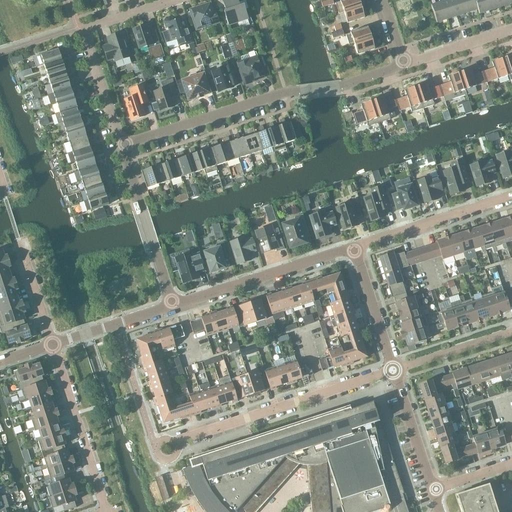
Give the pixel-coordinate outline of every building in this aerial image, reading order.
[(239,7),(236,0),(224,0),(223,1),(226,11),(224,12),(229,26),(247,20),(243,6),(239,7)] [(326,2),(321,4),(322,8),(334,4),(332,0),(328,0),(325,1),(326,2)] [(340,2),(335,3),(339,15),(343,13),(361,7),(358,0),(343,0),(340,1),(340,2)] [(447,20),(458,17),(452,0),(448,0),(441,2),(447,20)] [(452,0),(458,17),(468,13),(463,0),(452,0)] [(479,15),(474,0),(463,0),(468,13),(478,10),(479,15)] [(490,11),(486,0),(474,0),(479,15),(490,11)] [(486,0),(490,11),(500,8),(497,0),(486,0)] [(436,24),(447,20),(441,2),(431,6),(436,24)] [(212,15),(209,5),(202,7),(202,8),(197,10),(197,9),(191,11),(196,27),(204,25),(205,29),(213,27),(212,24),(218,22),(215,14),(212,15)] [(361,7),(343,13),(347,24),(364,18),(361,7)] [(185,45),(192,43),(188,29),(181,31),(178,21),(173,22),(172,20),(169,18),(166,19),(164,22),(166,29),(165,30),(166,32),(163,33),(166,43),(176,40),(179,47),(185,45)] [(146,25),(133,30),(139,49),(149,46),(150,49),(148,50),(152,61),(163,57),(160,46),(155,31),(149,33),(146,25)] [(340,25),(334,27),(336,33),(342,30),(340,25)] [(354,45),(372,39),(367,27),(350,33),(350,34),(345,35),(349,46),(354,45)] [(342,30),(336,33),(331,34),(333,40),(344,37),(342,30)] [(115,62),(129,58),(121,34),(107,38),(109,45),(103,47),(107,61),(114,59),(115,62)] [(233,34),(227,36),(230,44),(233,43),(236,42),(233,34)] [(372,39),(354,45),(358,56),(375,50),(372,39)] [(236,42),(233,43),(235,51),(245,48),(242,40),(236,42)] [(230,44),(228,44),(232,58),(237,56),(235,51),(233,43),(230,44)] [(204,44),(197,46),(199,53),(206,51),(204,44)] [(227,45),(220,48),(223,54),(225,61),(232,59),(229,52),(227,45)] [(44,65),(61,60),(60,57),(65,55),(64,52),(59,53),(58,49),(40,55),(44,65)] [(243,63),(239,65),(241,73),(240,73),(244,84),(251,82),(250,81),(263,77),(259,65),(260,65),(258,57),(250,59),(248,55),(241,57),(243,63)] [(511,55),(503,59),(511,81),(511,80),(511,55)] [(487,83),(509,76),(503,59),(492,62),(495,72),(490,74),(489,70),(483,72),(487,83)] [(47,75),(64,69),(63,66),(68,65),(67,62),(62,63),(61,60),(44,65),(47,75)] [(239,84),(236,77),(231,61),(222,65),(223,69),(212,72),(218,93),(233,88),(232,86),(239,84)] [(173,76),(169,64),(162,66),(166,78),(173,76)] [(50,85),(67,79),(66,75),(71,73),(70,70),(65,72),(64,69),(47,75),(50,85)] [(465,90),(487,83),(483,72),(472,75),(471,69),(459,73),(465,90)] [(466,94),(465,90),(459,73),(448,77),(450,83),(445,84),(439,86),(443,98),(444,102),(466,94)] [(197,77),(197,75),(195,74),(190,76),(189,78),(189,79),(182,82),(183,85),(185,92),(188,101),(190,100),(192,101),(198,99),(198,97),(209,94),(203,75),(197,77)] [(53,94),(71,89),(67,79),(50,85),(53,94)] [(160,111),(174,107),(169,94),(176,92),(172,80),(161,83),(163,89),(154,92),(160,111)] [(415,87),(423,109),(434,106),(427,84),(419,86),(415,87)] [(131,121),(145,116),(141,105),(148,103),(143,86),(129,90),(132,98),(124,100),(131,121)] [(434,88),(437,99),(443,98),(439,86),(434,88)] [(412,113),(423,109),(415,87),(404,91),(406,97),(396,100),(399,111),(410,108),(412,113)] [(56,104),(74,98),(73,95),(78,94),(77,91),(72,92),(71,89),(53,94),(56,104)] [(59,114),(77,108),(74,98),(56,104),(59,114)] [(383,98),(372,101),(379,124),(390,120),(390,118),(395,116),(393,111),(388,113),(386,108),(383,98)] [(358,113),(352,115),(356,126),(366,123),(368,127),(379,124),(372,101),(361,105),(363,111),(358,113)] [(469,102),(462,104),(465,115),(472,113),(469,102)] [(59,125),(63,123),(80,118),(79,115),(84,113),(83,110),(78,112),(77,108),(59,114),(55,115),(59,125)] [(66,133),(83,127),(82,124),(87,123),(86,120),(81,121),(80,118),(63,123),(66,133)] [(305,118),(300,120),(302,129),(308,128),(305,118)] [(297,126),(292,127),(290,123),(285,125),(284,120),(279,121),(281,126),(278,127),(285,149),(286,149),(284,144),(296,141),(296,140),(301,138),(297,126)] [(285,149),(278,127),(274,128),(272,123),(268,125),(270,130),(267,131),(274,153),(285,149)] [(274,153),(267,131),(264,132),(262,126),(258,128),(260,133),(255,134),(261,152),(272,148),(274,153)] [(69,143),(86,137),(83,127),(66,133),(69,143)] [(238,159),(250,156),(244,138),(241,139),(239,134),(235,136),(237,140),(233,142),(238,159)] [(250,156),(261,152),(255,134),(244,138),(250,156)] [(72,152),(89,147),(89,144),(94,142),(93,139),(88,141),(86,137),(69,143),(72,152)] [(483,137),(478,139),(480,146),(486,144),(483,137)] [(238,159),(233,142),(230,143),(228,138),(224,139),(225,144),(221,145),(227,163),(238,159)] [(227,163),(221,145),(218,146),(217,141),(212,143),(214,148),(210,149),(217,172),(218,171),(216,167),(227,163)] [(75,162),(93,156),(92,154),(97,152),(96,149),(91,150),(89,147),(72,152),(75,162)] [(206,175),(198,153),(196,154),(194,149),(190,150),(191,155),(187,157),(193,174),(204,171),(205,175),(206,175)] [(206,175),(217,172),(210,149),(198,153),(206,175)] [(193,174),(187,157),(184,158),(183,152),(178,154),(180,159),(176,160),(181,178),(193,174)] [(511,154),(510,155),(509,152),(496,156),(503,179),(511,175),(511,154)] [(78,172),(96,166),(95,162),(100,161),(99,158),(93,159),(93,156),(75,162),(78,172)] [(181,178),(176,160),(171,162),(170,157),(165,158),(167,163),(164,164),(170,182),(181,178)] [(170,182),(164,164),(161,165),(160,160),(155,161),(157,166),(153,168),(159,185),(170,182)] [(451,196),(464,191),(462,185),(468,183),(461,161),(450,164),(452,170),(443,172),(451,196)] [(495,174),(491,161),(484,163),(483,162),(481,163),(480,162),(478,161),(474,162),(473,164),(472,166),(470,166),(476,187),(490,183),(488,176),(495,174)] [(159,185),(153,168),(150,169),(148,164),(144,165),(146,170),(141,172),(147,189),(159,185)] [(81,181),(99,176),(98,173),(103,171),(102,168),(97,170),(96,166),(78,172),(81,181)] [(85,191),(102,185),(101,183),(106,181),(105,178),(100,180),(99,176),(81,181),(85,191)] [(442,191),(437,178),(429,180),(427,180),(425,179),(421,181),(420,182),(419,184),(416,184),(423,205),(438,200),(435,193),(442,191)] [(88,201),(105,195),(104,191),(109,190),(108,187),(103,188),(102,185),(85,191),(88,201)] [(403,211),(417,207),(411,186),(397,190),(398,194),(392,196),(397,211),(402,209),(403,211)] [(371,222),(385,217),(382,209),(388,207),(382,187),(371,191),(372,196),(363,199),(371,222)] [(105,195),(88,201),(91,211),(108,205),(105,195)] [(308,197),(302,199),(304,206),(310,204),(308,197)] [(348,204),(347,203),(344,203),(343,204),(341,205),(340,207),(336,208),(343,231),(358,226),(356,219),(362,217),(358,204),(351,206),(350,203),(348,204)] [(321,213),(320,212),(318,212),(314,213),(312,214),(312,216),(310,217),(317,239),(331,235),(328,228),(336,225),(332,213),(324,215),(323,212),(321,213)] [(290,248),(305,243),(304,239),(310,237),(302,215),(294,218),(295,221),(283,226),(290,248)] [(511,228),(509,219),(499,222),(506,244),(511,241),(511,228)] [(505,244),(506,244),(499,222),(488,225),(495,247),(502,245),(504,251),(507,250),(505,244)] [(495,247),(488,225),(478,229),(485,251),(492,248),(494,254),(497,253),(495,247)] [(274,236),(271,227),(255,232),(263,254),(275,250),(276,252),(284,250),(279,235),(274,236)] [(485,251),(478,229),(468,232),(474,250),(480,248),(482,253),(485,252),(485,251)] [(223,238),(220,231),(213,233),(216,240),(223,238)] [(463,253),(474,250),(468,232),(458,235),(463,253)] [(461,254),(463,253),(458,235),(447,239),(453,257),(461,254)] [(242,239),(240,238),(238,238),(234,239),(233,240),(232,242),(230,243),(237,265),(251,261),(248,254),(256,252),(252,239),(244,242),(243,239),(242,239)] [(442,260),(453,257),(447,239),(437,242),(437,244),(431,246),(435,258),(441,256),(442,260)] [(210,276),(216,274),(215,272),(223,270),(220,259),(226,257),(222,244),(216,246),(216,249),(202,253),(208,274),(209,274),(210,276)] [(429,260),(435,258),(431,246),(425,248),(429,260)] [(0,264),(8,262),(7,258),(5,259),(2,251),(0,251),(0,264)] [(410,253),(414,265),(420,263),(417,251),(410,253)] [(398,270),(414,265),(410,253),(404,255),(404,253),(379,261),(384,274),(398,270)] [(191,257),(190,255),(176,260),(183,283),(198,278),(195,269),(201,266),(198,255),(191,257)] [(0,277),(10,274),(7,266),(10,265),(8,262),(0,264),(0,277)] [(408,300),(398,270),(384,274),(392,299),(393,298),(395,304),(408,300)] [(0,289),(16,285),(15,281),(12,282),(10,274),(0,277),(0,289)] [(317,292),(333,287),(343,284),(339,274),(322,280),(321,278),(313,280),(317,292)] [(311,294),(317,292),(313,280),(307,282),(311,294)] [(314,302),(311,294),(307,282),(302,284),(302,286),(297,288),(303,305),(314,302)] [(336,303),(349,298),(347,291),(345,292),(343,284),(333,287),(335,294),(333,295),(335,303),(336,303)] [(0,302),(17,297),(14,289),(17,288),(16,285),(0,289),(0,302)] [(303,305),(297,288),(292,289),(291,287),(286,289),(293,309),(303,305)] [(283,312),(293,309),(286,289),(281,291),(282,293),(277,294),(284,318),(285,318),(283,312)] [(508,306),(511,304),(511,299),(510,292),(493,297),(492,293),(499,315),(509,311),(508,306)] [(488,318),(499,315),(492,293),(481,297),(488,318)] [(274,321),(284,318),(277,294),(271,296),(270,295),(266,296),(274,321)] [(399,314),(421,307),(418,300),(424,298),(423,295),(408,300),(395,304),(399,314)] [(274,321),(266,296),(265,296),(267,300),(261,302),(260,300),(256,301),(255,299),(249,301),(256,323),(272,317),(274,321)] [(478,321),(471,300),(464,302),(463,296),(459,298),(461,303),(468,325),(478,321)] [(0,314),(23,307),(22,304),(20,305),(17,297),(0,302),(0,314)] [(478,321),(488,318),(481,297),(482,300),(476,302),(474,297),(471,298),(471,300),(478,321)] [(334,316),(353,310),(352,305),(350,305),(348,299),(350,299),(349,298),(336,303),(335,303),(330,304),(334,316)] [(244,327),(256,323),(249,301),(242,304),(243,305),(239,307),(239,309),(233,311),(232,307),(238,327),(238,326),(237,323),(242,321),(244,327)] [(458,328),(451,306),(443,309),(441,303),(438,304),(441,315),(444,322),(447,332),(458,328)] [(458,328),(468,325),(461,303),(460,303),(462,307),(455,309),(454,304),(450,305),(451,306),(458,328)] [(421,307),(399,314),(402,324),(424,317),(422,311),(428,309),(427,306),(421,307)] [(0,327),(24,320),(22,312),(24,311),(23,307),(0,314),(0,327)] [(228,330),(238,327),(232,307),(227,309),(227,311),(222,312),(228,330)] [(337,326),(355,321),(353,316),(355,315),(353,310),(334,316),(337,326)] [(228,330),(222,312),(217,314),(216,312),(211,314),(217,333),(228,330)] [(199,332),(205,330),(207,337),(217,333),(211,314),(206,315),(207,317),(195,321),(199,332)] [(428,328),(425,317),(400,325),(402,332),(400,333),(401,336),(428,328)] [(24,320),(0,327),(0,331),(1,336),(5,334),(9,345),(16,342),(17,345),(24,343),(23,340),(33,337),(31,331),(28,331),(27,327),(25,327),(23,320),(25,320),(24,320)] [(193,334),(199,332),(195,321),(190,323),(193,334)] [(348,334),(360,330),(358,325),(356,326),(355,321),(337,326),(341,337),(348,335),(348,334)] [(175,347),(173,341),(184,337),(180,326),(162,332),(162,330),(157,331),(161,345),(163,351),(175,347)] [(428,328),(401,336),(402,340),(405,339),(407,346),(414,344),(414,346),(426,342),(426,340),(431,338),(428,328)] [(353,351),(357,361),(367,358),(361,340),(363,339),(360,330),(348,334),(348,335),(353,351)] [(153,348),(161,345),(157,331),(149,334),(150,336),(136,340),(142,358),(152,355),(149,347),(152,346),(153,348)] [(328,370),(334,368),(340,366),(341,368),(346,366),(341,353),(342,352),(340,347),(328,351),(330,357),(324,359),(328,370)] [(240,351),(239,351),(242,357),(249,355),(247,348),(240,351)] [(357,361),(353,351),(350,352),(349,350),(342,352),(341,353),(346,366),(353,364),(353,362),(357,361)] [(155,364),(154,363),(152,355),(142,358),(140,358),(143,367),(155,364)] [(502,382),(511,379),(504,357),(495,360),(502,382)] [(322,372),(328,370),(324,359),(318,361),(322,372)] [(273,363),(275,368),(281,386),(286,384),(286,386),(291,384),(285,365),(284,365),(283,360),(273,363)] [(501,382),(502,382),(495,360),(485,363),(490,379),(499,376),(501,382)] [(148,377),(166,371),(162,361),(154,363),(155,364),(143,367),(144,373),(146,372),(148,377)] [(296,381),(307,377),(303,366),(298,367),(296,361),(285,365),(291,384),(297,383),(296,381)] [(480,382),(490,379),(485,363),(475,367),(480,382)] [(20,391),(45,383),(44,383),(41,376),(43,376),(41,371),(43,370),(42,364),(39,365),(32,367),(31,365),(24,367),(25,369),(14,373),(20,391)] [(303,366),(307,377),(313,375),(309,364),(303,366)] [(471,386),(480,382),(475,367),(465,370),(471,386)] [(275,387),(281,386),(275,368),(265,371),(264,369),(271,391),(276,389),(275,387)] [(270,391),(271,391),(264,369),(247,375),(254,397),(260,394),(260,392),(264,391),(263,389),(269,387),(270,391)] [(457,390),(471,386),(465,370),(452,374),(457,389),(457,390)] [(149,388),(169,382),(166,371),(148,377),(150,382),(148,383),(149,388)] [(247,399),(254,397),(247,375),(235,379),(237,384),(234,385),(232,386),(231,383),(231,382),(230,382),(237,402),(237,400),(247,397),(247,399)] [(436,397),(435,396),(433,390),(444,387),(441,379),(431,382),(430,381),(420,385),(425,400),(436,397)] [(167,395),(173,393),(169,382),(149,388),(151,393),(153,392),(155,398),(153,399),(167,395)] [(232,404),(237,402),(230,382),(220,386),(226,404),(231,402),(232,404)] [(25,401),(51,392),(50,389),(47,390),(45,383),(20,391),(21,391),(23,397),(18,399),(19,402),(25,401)] [(211,410),(216,409),(208,383),(198,387),(205,410),(211,409),(211,410)] [(226,404),(220,386),(210,389),(208,383),(216,409),(221,407),(221,405),(226,404)] [(200,412),(205,410),(198,387),(197,387),(199,393),(189,396),(191,403),(192,403),(196,415),(201,414),(200,412)] [(32,410),(52,404),(49,397),(52,396),(51,392),(25,401),(29,400),(31,406),(25,408),(26,411),(32,410)] [(169,403),(167,395),(153,399),(155,407),(157,406),(160,414),(170,410),(168,403),(169,403)] [(428,410),(444,405),(440,395),(435,396),(436,397),(425,400),(428,410)] [(476,403),(475,399),(474,397),(467,399),(469,405),(476,403)] [(181,420),(196,415),(192,403),(191,403),(170,410),(160,414),(163,424),(181,418),(181,420)] [(407,511),(402,495),(404,495),(395,466),(379,417),(381,417),(380,409),(380,407),(379,406),(378,405),(377,404),(376,403),(374,403),(373,403),(371,403),(350,411),(349,407),(326,415),(256,440),(259,449),(254,450),(253,448),(251,447),(249,446),(247,446),(191,466),(192,469),(182,470),(184,479),(188,486),(192,493),(197,502),(201,509),(203,511),(235,511),(241,506),(248,511),(255,511),(298,465),(306,466),(307,466),(310,511),(407,511)] [(31,421),(57,413),(56,410),(54,410),(52,404),(32,410),(34,417),(28,418),(29,422),(31,421)] [(431,420),(447,415),(444,405),(428,410),(431,420)] [(35,432),(58,424),(56,417),(59,416),(57,413),(31,421),(33,428),(28,430),(29,433),(35,431),(35,432)] [(434,429),(450,424),(447,415),(431,420),(434,429)] [(38,442),(64,434),(63,430),(60,431),(58,424),(35,432),(39,431),(41,437),(35,439),(36,442),(38,442)] [(437,439),(453,434),(450,424),(434,429),(437,439)] [(486,434),(491,450),(505,445),(501,434),(498,435),(496,430),(486,434)] [(38,442),(43,458),(66,451),(64,445),(65,445),(63,438),(65,437),(64,434),(38,442)] [(451,445),(451,446),(456,444),(453,434),(437,439),(440,449),(451,445)] [(478,454),(491,450),(486,434),(473,438),(473,439),(475,445),(475,446),(476,449),(477,452),(477,453),(478,454)] [(453,452),(451,446),(451,445),(440,449),(445,465),(456,461),(456,460),(467,457),(464,448),(453,452)] [(475,445),(469,447),(469,448),(471,454),(472,455),(477,453),(477,452),(476,449),(475,446),(475,445)] [(47,469),(73,461),(72,457),(69,458),(67,451),(66,451),(43,458),(46,466),(40,467),(41,471),(47,469)] [(65,475),(74,472),(71,465),(74,464),(73,461),(47,469),(49,476),(43,478),(44,481),(50,479),(50,480),(53,479),(65,475)] [(67,481),(65,475),(53,479),(55,485),(49,487),(52,497),(48,498),(49,499),(74,490),(73,484),(70,485),(68,480),(67,481)] [(162,476),(156,478),(156,479),(159,489),(165,487),(162,476)] [(496,511),(488,486),(456,496),(461,511),(496,511)] [(74,490),(49,499),(52,509),(61,506),(63,511),(64,511),(76,508),(74,502),(75,502),(74,497),(76,496),(74,490)]
